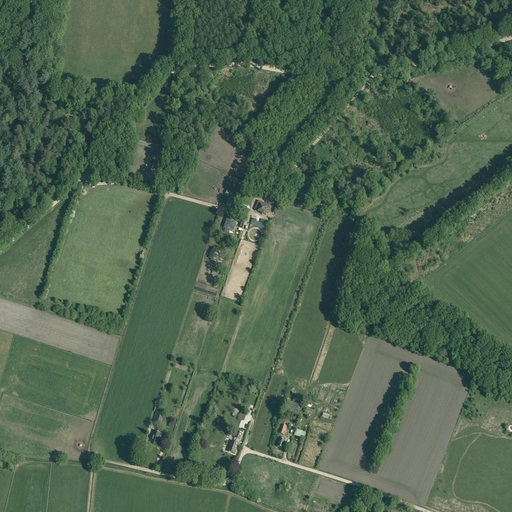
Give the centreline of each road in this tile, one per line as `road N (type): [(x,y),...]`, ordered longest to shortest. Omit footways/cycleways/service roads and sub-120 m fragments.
road 1 (unclassified): [(0,250),(77,183),(180,68),(235,63),(352,81),(511,37)]
road 2 (track): [(93,459),(224,485),(243,450),(427,511)]
road 3 (track): [(77,183),(138,183),(249,215)]
